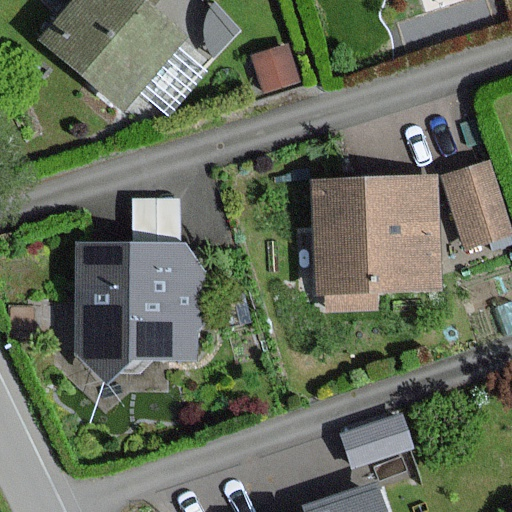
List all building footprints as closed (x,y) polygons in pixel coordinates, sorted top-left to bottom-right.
[(165,0),(75,0),(42,43),(131,112),(191,35),(158,10),(165,0)] [(444,159),(457,242),(508,233),(496,151),(444,159)] [(442,297),(433,181),(310,190),(319,306),(442,297)] [(201,361),(205,254),(83,249),(78,391),(132,394),(134,359),(201,361)] [(401,418),(345,435),(354,465),(410,448),(401,418)] [(309,511),(386,511),(378,487),(309,509),(309,511)]
